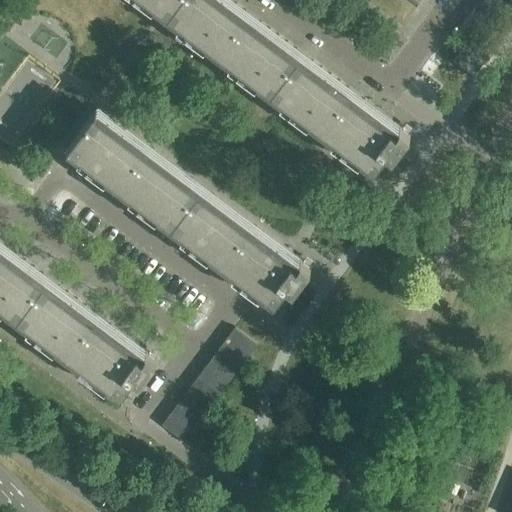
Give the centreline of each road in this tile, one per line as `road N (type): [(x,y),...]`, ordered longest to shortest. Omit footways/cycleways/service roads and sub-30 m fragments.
road 1 (residential): [(235,305),(59,174),(24,220)]
road 2 (residential): [(270,0),(390,85),(457,0)]
road 3 (residential): [(198,351),(24,220)]
road 4 (secondary): [(109,511),(0,433)]
